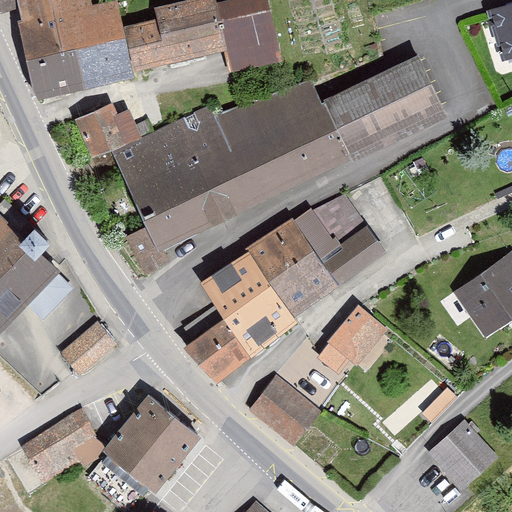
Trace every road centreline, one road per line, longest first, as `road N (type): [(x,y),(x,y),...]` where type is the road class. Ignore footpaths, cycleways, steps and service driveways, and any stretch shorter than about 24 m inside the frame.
road 1 (unknown): [(233,399),(304,324),(388,265),(504,201)]
road 2 (tertiary): [(151,341),(103,274),(0,60)]
road 3 (tertiary): [(337,511),(151,341)]
road 4 (unclassified): [(151,341),(0,448)]
